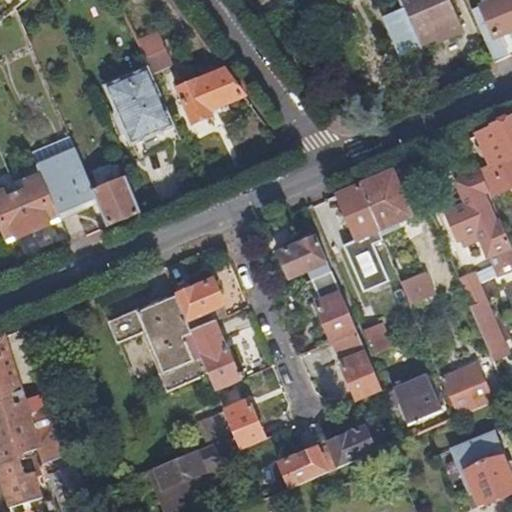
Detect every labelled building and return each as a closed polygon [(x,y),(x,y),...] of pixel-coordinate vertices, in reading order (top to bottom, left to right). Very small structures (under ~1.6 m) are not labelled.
[(22,21),(51,0),(50,0),(33,0),(19,12),(22,21)] [(400,0),(403,4),(422,48),(464,29),(451,0),(400,0)] [(511,0),(501,0),(474,12),(496,64),(511,57),(511,40),(509,34),(511,32),(511,0)] [(407,54),(422,48),(403,4),(389,11),(407,54)] [(140,43),(151,69),(154,75),(174,67),(160,34),(140,43)] [(133,147),(176,128),(154,75),(151,69),(107,88),(133,147)] [(213,112),(246,98),(226,72),(211,79),(208,73),(178,85),(195,125),(214,117),(213,112)] [(493,169),(480,174),(489,195),(491,198),(511,189),(511,122),(493,130),(480,136),(493,169)] [(72,140),(34,156),(40,170),(78,154),(72,140)] [(59,216),(98,200),(95,193),(78,154),(40,170),(43,178),(59,216)] [(414,219),(394,172),(387,175),(361,186),(381,233),(414,219)] [(490,260),(511,250),(511,249),(501,223),(497,224),(485,197),(489,195),(480,174),(478,177),(458,185),(468,209),(449,217),(460,243),(479,235),(490,260)] [(20,197),(36,234),(52,228),(50,223),(60,219),(59,216),(43,178),(27,185),(30,193),(20,197)] [(98,200),(110,230),(130,222),(142,216),(127,180),(95,193),(98,200)] [(381,233),(361,186),(339,196),(359,242),(372,237),(378,251),(387,247),(381,233)] [(0,225),(1,227),(7,241),(18,237),(20,241),(36,234),(20,197),(9,202),(5,194),(0,196),(0,225)] [(334,275),(319,240),(315,241),(312,236),(303,241),(305,246),(285,254),(286,256),(282,257),(293,280),(311,273),(315,282),(320,281),(334,275)] [(358,332),(334,275),(320,281),(328,301),(319,305),(321,310),(319,311),(332,343),(334,343),(358,332)] [(461,281),(493,356),(509,349),(478,275),(461,281)] [(421,278),(403,285),(413,307),(430,300),(421,278)] [(180,297),(177,299),(192,333),(215,323),(211,312),(225,307),(218,291),(220,290),(216,282),(193,292),(190,287),(182,291),(179,293),(180,297)] [(192,333),(177,299),(140,314),(139,312),(110,325),(120,345),(147,334),(165,374),(161,376),(169,393),(210,375),(192,333)] [(192,333),(210,375),(217,392),(241,381),(227,346),(225,344),(215,323),(192,333)] [(383,327),(365,334),(375,357),(393,349),(383,327)] [(344,370),(358,402),(384,391),(358,332),(334,343),(345,369),(344,370)] [(0,469),(23,462),(23,461),(27,459),(35,457),(36,459),(42,457),(44,465),(72,454),(49,394),(28,401),(6,338),(0,340),(0,469)] [(460,418),(479,410),(476,400),(490,394),(478,366),(444,381),(460,418)] [(397,392),(403,406),(411,427),(414,426),(415,427),(417,426),(416,425),(419,424),(420,426),(422,425),(421,423),(443,415),(429,379),(397,392)] [(385,396),(391,411),(403,406),(397,392),(385,396)] [(243,451),(267,441),(254,408),(252,409),(250,404),(226,414),(236,436),(243,451)] [(330,448),(325,450),(335,472),(377,454),(377,453),(367,430),(363,432),(363,431),(329,445),(330,448)] [(511,475),(508,466),(495,435),(457,451),(481,509),(511,495),(511,475)] [(222,442),(158,470),(166,491),(160,494),(167,511),(174,511),(202,501),(193,479),(231,463),(222,442)] [(335,472),(325,450),(321,452),(319,450),(287,463),(288,466),(283,468),(293,490),(308,484),(335,472)] [(0,469),(0,473),(12,510),(45,499),(36,469),(26,472),(23,462),(0,469)] [(62,496),(84,486),(76,466),(53,476),(62,496)]
